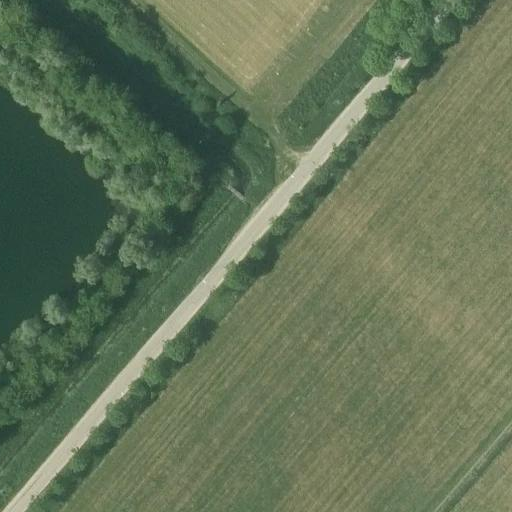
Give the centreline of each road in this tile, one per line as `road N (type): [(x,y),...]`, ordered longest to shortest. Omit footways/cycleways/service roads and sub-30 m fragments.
road 1 (unclassified): [(9,511),(446,0)]
road 2 (track): [(24,0),(263,220)]
